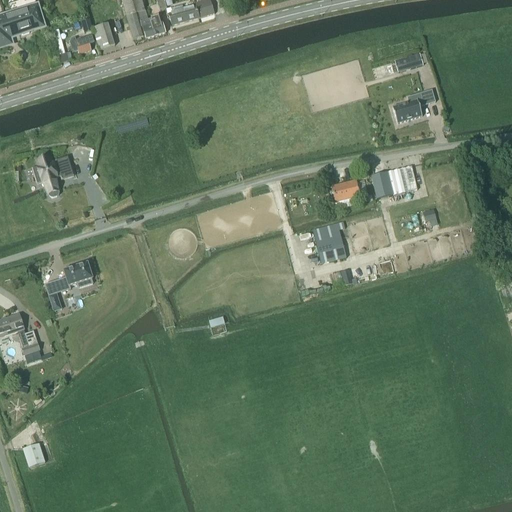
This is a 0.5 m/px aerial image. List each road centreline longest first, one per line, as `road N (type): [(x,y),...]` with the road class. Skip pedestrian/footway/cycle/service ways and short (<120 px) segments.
road 1 (unclassified): [(0,262),(268,180),(511,136)]
road 2 (tertiary): [(0,104),(357,0)]
